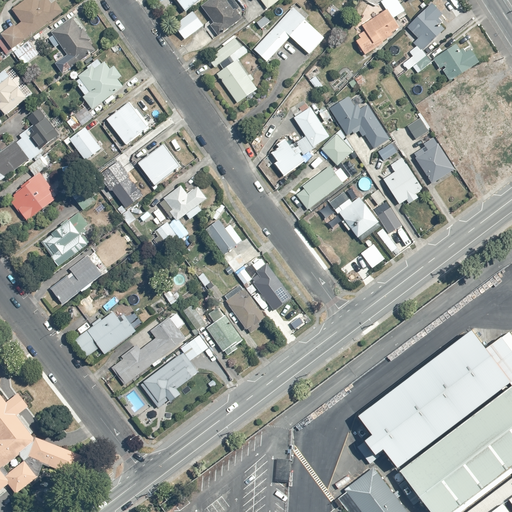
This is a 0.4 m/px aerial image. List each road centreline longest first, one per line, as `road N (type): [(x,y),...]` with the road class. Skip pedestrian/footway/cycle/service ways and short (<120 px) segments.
road 1 (residential): [(120,0),(347,322)]
road 2 (tertiary): [(347,322),(146,475)]
road 3 (residential): [(146,475),(0,286)]
road 4 (tertiary): [(511,199),(347,322)]
